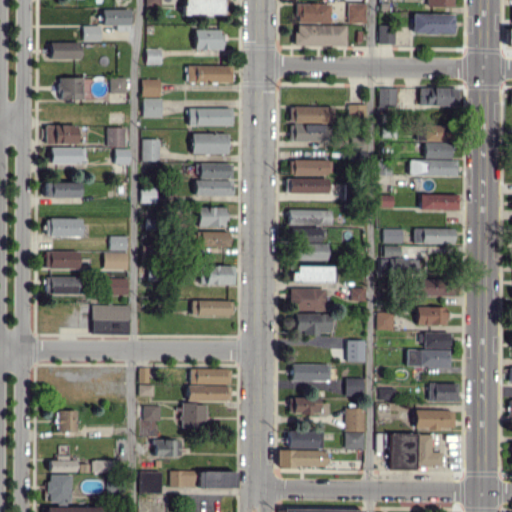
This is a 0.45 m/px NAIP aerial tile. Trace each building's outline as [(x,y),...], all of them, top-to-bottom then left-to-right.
[(180,0),(181,14),(220,13),(219,0),(180,0)] [(328,3),(295,2),(294,21),(328,22),(328,3)] [(364,2),(346,2),(345,22),(364,22),(364,2)] [(128,8),(100,8),(100,24),(114,24),(114,29),(127,30),(128,8)] [(452,13),(411,12),(411,32),(451,33),(452,13)] [(99,40),(98,24),(81,24),(81,40),(99,40)] [(343,45),(343,24),(293,24),(293,44),(343,45)] [(376,42),(392,42),(392,24),(376,24),(376,42)] [(219,28),(192,28),(192,48),(219,48),(219,28)] [(48,58),(78,58),(78,42),(48,41),(48,58)] [(159,63),(159,48),(144,47),(144,63),(159,63)] [(184,82),(230,82),(231,65),(185,64),(184,82)] [(57,99),(81,98),(80,76),(57,77),(57,99)] [(124,76),(107,76),(107,92),(124,92),(124,76)] [(139,95),(157,96),(158,78),(139,78),(139,95)] [(416,104),(449,105),(449,87),(417,86),(416,104)] [(394,87),(376,87),(375,106),(394,107),(394,87)] [(159,98),(140,97),(140,116),(159,117),(159,98)] [(363,103),(346,104),(346,118),(364,118),(363,103)] [(291,121),(332,121),(332,106),(291,106),(291,121)] [(230,125),(230,107),(186,107),(186,124),(230,125)] [(287,140),(323,140),(324,124),(287,123),(287,140)] [(43,143),(75,143),(75,124),(43,124),(43,143)] [(422,140),(447,140),(447,125),(422,124),(422,140)] [(123,126),(104,127),(105,146),(123,146),(123,126)] [(189,152),(225,153),(225,132),(189,132),(189,152)] [(365,136),(348,135),(347,159),(364,160),(365,136)] [(157,138),(140,138),(139,160),(157,160),(157,138)] [(422,157),(449,158),(449,141),(422,141),(422,157)] [(82,163),(82,147),(48,146),(48,162),(82,163)] [(112,163),(127,163),(127,148),(112,148),(112,163)] [(325,173),(324,158),(287,159),(287,174),(325,173)] [(454,159),(407,158),(406,174),(454,175),(454,159)] [(325,192),(326,178),(285,177),(285,192),(325,192)] [(192,195),(230,194),(230,179),(192,179),(192,195)] [(42,196),(77,197),(77,181),(43,181),(42,196)] [(153,202),(154,187),(138,187),(137,202),(153,202)] [(390,206),(391,194),(376,194),(376,206),(390,206)] [(455,194),(417,194),(417,209),(455,209),(455,194)] [(222,206),(195,206),(195,225),(222,225),(222,206)] [(286,223),(329,224),(329,209),(286,208),(286,223)] [(79,218),(43,217),(43,235),(79,236),(79,218)] [(318,241),(318,228),(296,226),(295,240),(318,241)] [(400,242),(400,227),(380,228),(380,242),(400,242)] [(452,227),(411,227),(411,242),(451,243),(452,227)] [(227,245),(227,230),(198,230),(198,245),(227,245)] [(124,249),(124,235),(107,235),(107,249),(124,249)] [(324,258),(324,243),(291,243),(291,258),(324,258)] [(398,244),(378,245),(378,272),(406,272),(406,258),(398,258),(398,244)] [(42,250),(42,268),(77,267),(76,250),(42,250)] [(101,269),(125,269),(125,251),(101,251),(101,269)] [(197,283),(232,284),(232,265),(197,264),(197,283)] [(329,266),(287,265),(287,281),(328,281),(329,266)] [(43,276),(43,293),(76,293),(75,275),(43,276)] [(125,277),(101,277),(101,293),(126,293),(125,277)] [(416,277),(416,295),(444,295),(444,277),(416,277)] [(363,286),(348,286),(348,303),(363,302),(363,286)] [(323,287),(287,288),(288,310),(323,309),(323,287)] [(226,300),(189,299),(189,314),(225,314),(226,300)] [(127,304),(89,304),(90,330),(127,330),(127,304)] [(444,306),(414,306),(414,324),(444,324),(444,306)] [(373,328),(391,329),(391,312),(374,311),(373,328)] [(292,313),(292,333),(327,333),(327,313),(292,313)] [(447,347),(448,331),(422,331),(422,346),(447,347)] [(344,359),(361,360),(361,339),(344,339),(344,359)] [(404,365),(448,366),(448,349),(404,348),(404,365)] [(326,363),(290,362),(289,379),(326,380),(326,363)] [(136,395),(151,395),(151,383),(147,383),(146,367),(136,367),(137,383),(136,383),(136,395)] [(187,368),(188,382),(228,382),(228,367),(187,368)] [(343,395),(361,395),(361,378),(343,378),(343,395)] [(426,400),(455,400),(456,382),(426,382),(426,400)] [(227,400),(228,385),(185,384),(185,399),(227,400)] [(393,399),(394,384),(376,384),(375,399),(393,399)] [(318,413),(318,396),(286,397),(287,413),(318,413)] [(203,403),(179,402),(179,427),(202,427),(203,403)] [(139,434),(156,435),(157,405),(140,404),(139,434)] [(362,407),(343,407),(342,448),(362,448),(362,407)] [(450,428),(451,410),(412,409),(412,427),(450,428)] [(74,410),(55,410),(55,432),(74,432),(74,410)] [(320,447),(320,430),(286,429),(285,447),(320,447)] [(429,451),(429,432),(387,433),(387,467),(440,466),(439,451),(429,451)] [(152,455),(178,455),(178,438),(152,439),(152,455)] [(73,470),(73,459),(67,459),(67,444),(56,444),(56,456),(46,456),(46,471),(73,470)] [(278,466),(323,466),(324,450),(278,449),(278,466)] [(114,459),(88,459),(88,471),(114,470),(114,459)] [(233,470),(167,469),(167,486),(233,487),(233,470)] [(158,492),(159,471),(139,470),(138,492),(158,492)] [(68,473),(46,474),(46,501),(69,501),(68,473)]
